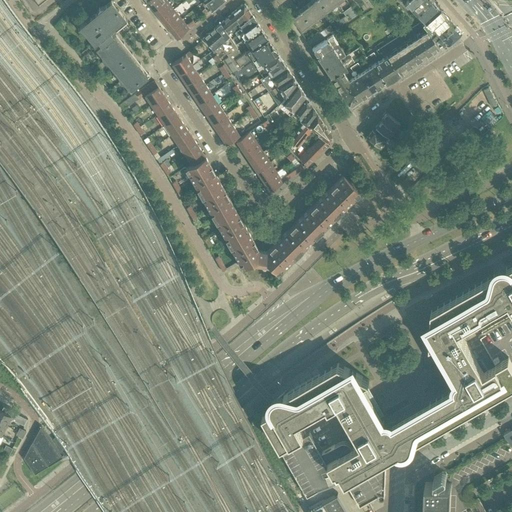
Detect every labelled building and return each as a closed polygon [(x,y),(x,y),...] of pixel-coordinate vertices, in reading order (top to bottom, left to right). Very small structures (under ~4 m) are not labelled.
[(117,75),(119,81),(125,84),(130,90),(147,76),(113,35),(115,33),(116,34),(115,33),(115,29),(117,28),(116,27),(115,28),(114,26),(125,17),(111,0),(105,5),(98,7),(96,12),(77,28),(83,30),(93,43),(94,42),(98,47),(96,49),(101,55),(102,61),(108,64),(117,75)] [(146,0),(145,1),(153,10),(165,0),(146,0)] [(165,0),(153,10),(161,19),(173,9),(165,0)] [(203,0),(210,10),(222,0),(203,0)] [(312,0),(296,13),(294,11),(290,14),(289,15),(300,30),(338,0),(360,0),(363,4),(360,6),(363,10),(369,6),(364,0),(312,0)] [(415,0),(409,5),(417,13),(431,0),(415,0)] [(421,24),(422,23),(439,7),(432,0),(431,0),(417,13),(422,19),(419,21),(421,24)] [(244,3),(230,15),(235,23),(237,21),(236,19),(236,17),(247,8),(244,3)] [(424,27),(431,35),(449,18),(444,13),(444,10),(442,8),(440,8),(439,7),(422,23),(424,27)] [(252,14),(247,8),(236,17),(236,19),(237,21),(235,23),(231,26),(233,29),(252,14)] [(161,19),(169,29),(181,19),(173,9),(161,19)] [(345,16),(348,20),(357,14),(353,9),(350,12),(345,16)] [(252,14),(233,29),(234,30),(238,26),(240,29),(235,33),(237,35),(256,21),(252,14)] [(230,15),(220,23),(228,34),(233,29),(231,26),(235,23),(230,15)] [(438,34),(441,37),(455,25),(449,18),(431,35),(434,37),(438,34)] [(181,19),(169,29),(176,38),(189,28),(195,23),(192,20),(186,25),(181,19)] [(261,27),(256,21),(237,35),(239,38),(242,36),(244,39),(261,27)] [(421,26),(418,22),(376,49),(378,53),(421,26)] [(220,23),(208,32),(225,52),(224,53),(236,70),(272,45),(267,37),(245,50),(241,53),(235,44),(231,39),(230,37),(228,34),(220,23)] [(455,25),(441,37),(437,41),(443,48),(447,44),(460,33),(460,31),(455,25)] [(267,37),(261,27),(244,39),(239,42),(245,50),(267,37)] [(426,30),(416,36),(428,54),(428,55),(432,53),(431,52),(438,48),(439,48),(426,30)] [(319,31),(306,40),(309,45),(322,37),(319,31)] [(224,53),(225,52),(208,32),(202,37),(216,54),(219,57),(224,53)] [(311,49),(316,56),(335,42),(331,36),(311,49)] [(416,36),(407,42),(419,61),(422,59),(421,59),(428,54),(416,36)] [(317,56),(321,63),(340,49),(335,42),(316,56),(317,57),(317,56)] [(407,42),(397,49),(409,67),(416,62),(417,62),(419,61),(407,42)] [(239,81),(254,71),(252,68),(277,52),(272,45),(236,70),(224,53),(227,58),(224,59),(239,81)] [(171,63),(178,73),(192,64),(187,58),(194,53),(191,49),(185,54),(171,63)] [(324,68),(325,70),(341,60),(340,59),(345,56),(340,49),(321,63),(324,66),(323,67),(324,68)] [(397,49),(387,55),(399,74),(400,73),(406,69),(407,69),(409,68),(408,67),(409,67),(397,49)] [(258,69),(260,73),(281,59),(277,52),(252,68),(254,71),(258,69)] [(379,60),(373,64),(385,83),(386,82),(385,82),(391,78),(399,74),(387,55),(379,60)] [(343,63),(341,60),(325,70),(327,72),(330,76),(341,69),(353,61),(351,57),(343,63)] [(259,79),(262,82),(286,66),(281,59),(260,73),(263,77),(259,79)] [(178,73),(185,83),(198,74),(192,64),(178,73)] [(373,64),(366,68),(378,87),(381,86),(380,86),(385,83),(373,64)] [(267,91),(276,85),(291,74),(286,66),(262,82),(267,91)] [(366,68),(359,73),(371,91),(376,89),(378,87),(366,68)] [(337,88),(345,83),(348,80),(341,69),(330,76),(330,77),(336,85),(337,88)] [(359,73),(352,78),(364,97),(367,95),(366,95),(371,92),(372,92),(371,91),(359,73)] [(185,83),(192,93),(205,84),(198,74),(185,83)] [(281,101),(297,82),(291,74),(276,85),(267,91),(277,105),(281,101)] [(352,78),(348,80),(345,83),(357,101),(358,101),(357,101),(362,98),(364,97),(352,78)] [(144,94),(148,100),(161,91),(154,80),(135,93),(138,97),(144,94)] [(288,115),(289,114),(305,94),(297,82),(281,101),(277,105),(288,115)] [(345,83),(337,88),(339,90),(344,98),(344,99),(345,99),(348,104),(348,103),(352,104),(357,101),(345,83)] [(192,93),(198,103),(212,94),(205,84),(192,93)] [(148,100),(155,111),(169,102),(161,91),(148,100)] [(119,104),(122,109),(126,107),(139,98),(138,97),(135,93),(123,101),(119,104)] [(198,103),(205,113),(218,104),(212,94),(198,103)] [(297,113),(302,117),(312,104),(305,94),(289,114),(293,117),(297,113)] [(155,111),(162,121),(176,113),(169,102),(155,111)] [(205,113),(212,123),(225,114),(218,104),(205,113)] [(311,131),(319,137),(328,144),(330,142),(330,141),(331,140),(331,138),(331,137),(331,136),(331,134),(330,133),(330,132),(329,131),(329,130),(328,130),(312,104),(302,117),(299,119),(303,122),(288,141),(297,148),(311,131)] [(386,111),(380,118),(393,129),(401,132),(402,130),(396,125),(399,122),(386,111)] [(162,121),(169,132),(183,123),(176,113),(162,121)] [(212,123),(218,133),(232,124),(225,114),(212,123)] [(380,118),(375,125),(388,135),(391,131),(398,136),(400,134),(401,132),(393,129),(380,118)] [(169,132),(177,143),(190,134),(183,123),(169,132)] [(232,124),(218,133),(225,144),(239,135),(232,124)] [(394,140),(388,135),(375,125),(374,126),(366,136),(374,143),(380,152),(396,142),(394,140)] [(236,140),(243,151),(256,142),(249,131),(236,140)] [(177,143),(184,154),(198,145),(190,134),(177,143)] [(319,137),(309,147),(317,155),(328,145),(328,144),(319,137)] [(243,151),(250,161),(263,152),(256,142),(243,151)] [(184,154),(191,164),(205,156),(198,145),(184,154)] [(317,155),(309,147),(298,159),(306,166),(317,155)] [(159,162),(174,152),(172,149),(157,159),(159,162)] [(250,161),(256,171),(269,162),(263,152),(250,161)] [(294,158),(290,153),(289,154),(286,157),(290,161),(291,161),(294,158)] [(195,186),(197,190),(218,179),(205,156),(191,164),(185,167),(184,168),(188,174),(189,174),(196,186),(195,186)] [(300,165),(294,158),(291,161),(296,168),(300,165)] [(159,164),(163,169),(166,166),(170,164),(166,159),(159,164)] [(256,171),(263,181),(276,171),(269,162),(256,171)] [(276,171),(263,181),(270,191),(283,182),(303,168),(300,165),(281,178),(276,171)] [(337,181),(324,194),(341,211),(344,207),(353,197),(354,198),(359,193),(359,192),(344,176),(343,175),(337,181)] [(209,211),(211,214),(232,203),(218,179),(197,190),(202,199),(203,199),(210,211),(209,211)] [(175,180),(171,183),(179,196),(183,194),(175,180)] [(324,194),(304,213),(322,230),(324,228),(323,227),(333,218),(334,218),(341,211),(324,194)] [(223,236),(224,237),(245,226),(232,203),(211,214),(216,224),(217,224),(224,236),(223,236)] [(186,208),(193,221),(197,219),(190,205),(186,208)] [(304,213),(285,232),(302,249),(303,248),(303,247),(312,238),(313,238),(322,230),(304,213)] [(245,226),(224,237),(231,249),(238,261),(237,261),(241,268),(242,267),(242,268),(252,262),(256,263),(269,265),(277,273),(283,268),(282,267),(292,258),(293,258),(302,249),(285,232),(266,251),(258,250),(245,226)] [(200,233),(208,246),(212,244),(204,231),(200,233)] [(218,256),(215,257),(214,258),(222,271),(226,269),(218,256)] [(408,448),(409,448),(410,447),(410,446),(411,445),(411,443),(420,438),(428,434),(508,388),(509,390),(511,388),(511,264),(506,267),(505,267),(504,267),(503,267),(501,267),(500,268),(499,268),(498,269),(497,270),(496,271),(495,272),(495,273),(494,274),(494,275),(431,310),(430,324),(427,326),(430,331),(429,346),(436,342),(457,379),(457,380),(456,380),(455,381),(455,382),(454,383),(454,384),(454,386),(455,387),(455,388),(420,408),(416,410),(392,423),(391,422),(390,421),(389,421),(388,421),(387,420),(386,420),(385,421),(383,421),(362,384),(369,380),(356,373),(353,368),(350,369),(344,366),(338,363),(284,394),(282,394),(281,394),(279,394),(278,394),(277,395),(276,395),(275,396),(274,397),(273,397),(273,398),(272,400),(272,401),(271,402),(271,403),(271,404),(271,405),(271,406),(272,407),(272,409),(262,415),(308,494),(318,488),(346,477),(347,478),(345,479),(360,506),(368,501),(378,495),(379,498),(380,499),(381,499),(382,499),(383,499),(384,498),(384,497),(384,496),(386,457),(399,450),(400,450),(402,450),(403,450),(404,450),(405,450),(406,450),(407,449),(408,448)] [(0,422),(5,425),(10,415),(0,410),(0,422)] [(27,457),(35,469),(45,463),(47,466),(62,457),(46,432),(41,425),(39,429),(37,432),(32,442),(34,445),(27,457)] [(67,454),(55,437),(53,439),(64,455),(67,454)] [(2,452),(5,454),(6,454),(8,455),(12,448),(6,445),(2,452)] [(450,511),(451,483),(440,483),(441,480),(445,478),(446,477),(447,476),(447,475),(446,474),(446,473),(445,473),(445,472),(444,472),(443,472),(442,473),(434,477),(434,482),(425,482),(423,511),(450,511)] [(349,511),(338,493),(309,509),(308,510),(309,511),(349,511)]
